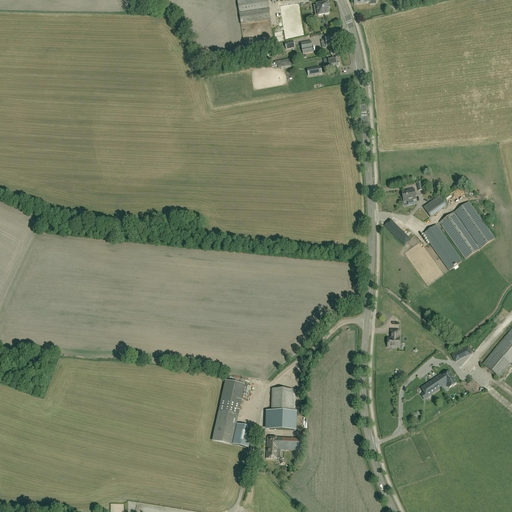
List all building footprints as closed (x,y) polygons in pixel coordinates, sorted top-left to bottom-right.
[(241,25),(270,20),(267,0),(244,0),(237,1),(241,25)] [(315,17),(329,14),(328,9),(329,9),(328,3),(313,6),(315,17)] [(334,42),(334,38),(325,39),(325,40),(321,41),(321,44),(325,43),(326,47),(335,45),(335,44),(335,42),(334,42)] [(286,49),(295,47),(293,41),(285,43),(286,49)] [(303,54),(313,52),(311,41),(301,43),(303,54)] [(337,58),(336,58),(328,59),(323,60),(325,68),(329,67),(330,68),(339,67),(338,63),(337,58)] [(309,76),(318,74),(321,73),(320,67),(308,69),(309,76)] [(310,80),(303,82),(305,90),(311,89),(310,80)] [(403,202),(416,200),(414,189),(410,190),(410,191),(402,193),(403,202)] [(459,191),(452,196),(455,200),(462,195),(459,191)] [(430,218),(446,206),(440,196),(423,208),(430,218)] [(465,260),(480,250),(495,239),(469,202),(454,213),(439,223),(465,260)] [(410,240),(394,224),(390,220),(384,226),(395,237),(396,237),(404,245),(410,240)] [(449,271),(462,262),(436,225),(423,235),(449,271)] [(511,365),(511,328),(494,351),(482,364),(499,379),(511,365)] [(398,339),(398,331),(391,330),(391,338),(388,338),(388,347),(399,348),(399,339),(398,339)] [(405,375),(434,352),(424,340),(395,363),(405,375)] [(449,388),(452,386),(453,386),(456,384),(456,383),(452,378),(452,377),(449,372),(439,378),(438,377),(435,379),(441,388),(446,385),(449,388)] [(435,379),(421,389),(424,393),(421,395),(424,400),(441,388),(435,379)] [(511,386),(507,381),(502,386),(509,394),(511,390),(511,386)] [(225,382),(212,440),(249,448),(253,428),(236,425),(245,386),(225,382)] [(294,431),(296,390),(272,390),(272,414),(273,414),(273,416),(270,416),(270,413),(264,413),(263,428),(269,428),(269,427),(272,427),(272,431),(294,431)] [(279,450),(279,439),(267,438),(266,459),(279,459),(279,455),(280,455),(280,450),(279,450)] [(279,450),(280,450),(302,451),(303,440),(303,439),(279,439),(279,450)] [(195,511),(196,505),(183,503),(182,509),(195,511)]
